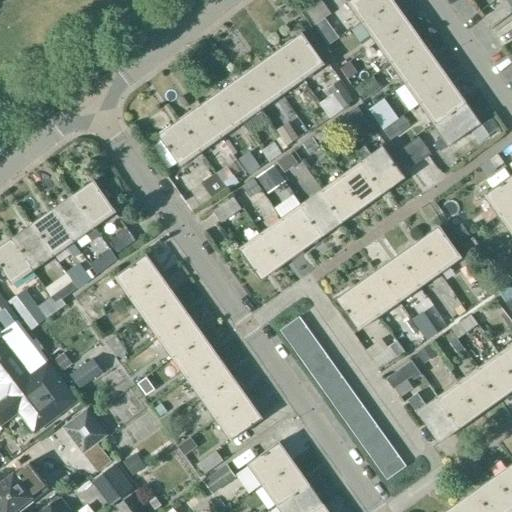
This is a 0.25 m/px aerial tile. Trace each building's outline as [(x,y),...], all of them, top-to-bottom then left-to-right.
[(318,0),(305,10),(315,25),(331,14),(321,0),(318,0)] [(350,0),(347,2),(362,23),(393,1),(392,0),(350,0)] [(407,22),(393,1),(362,23),(376,44),(407,22)] [(415,33),(407,22),(376,44),(390,64),(422,42),(415,33)] [(324,65),(302,33),(281,48),(303,80),(324,65)] [(436,62),(422,42),(390,64),(405,85),(436,62)] [(261,62),(283,94),(303,80),(281,48),(261,62)] [(240,77),(263,108),(283,94),(261,62),(240,77)] [(451,83),(436,62),(405,85),(415,99),(419,105),(451,83)] [(220,91),(242,123),(263,108),(240,77),(220,91)] [(466,103),(451,83),(419,105),(434,125),(466,103)] [(199,106),(222,137),(242,123),(220,91),(199,106)] [(434,125),(449,146),(481,124),(466,103),(434,125)] [(179,120),(201,152),(222,137),(199,106),(179,120)] [(492,118),(472,133),(479,142),(499,128),(492,118)] [(179,120),(158,135),(180,167),(201,152),(179,120)] [(419,139),(400,152),(411,167),(430,154),(419,139)] [(361,162),(383,194),(405,179),(382,147),(361,162)] [(341,176),(363,208),(383,194),(361,162),(341,176)] [(257,177),(268,194),(285,181),(274,165),(257,177)] [(511,206),(511,175),(484,195),(499,216),(511,206)] [(233,176),(224,183),(227,187),(229,190),(239,183),(233,176)] [(321,191),(343,222),(363,208),(341,176),(321,191)] [(94,180),(73,195),(95,227),(116,212),(94,180)] [(301,205),(323,236),(343,222),(321,191),(301,205)] [(52,209),(75,241),(86,233),(92,241),(100,235),(95,227),(73,195),(52,209)] [(233,197),(213,211),(221,222),(240,209),(233,197)] [(280,219),(303,251),(323,236),(301,205),(280,219)] [(511,206),(499,216),(511,234),(511,206)] [(32,224),(54,256),(75,241),(52,209),(32,224)] [(260,233),(283,265),(303,251),(280,219),(260,233)] [(11,238),(34,270),(54,256),(32,224),(11,238)] [(462,258),(439,226),(418,241),(441,272),(462,258)] [(462,226),(454,232),(461,243),(470,236),(462,226)] [(128,229),(109,241),(117,253),(135,240),(128,229)] [(260,233),(239,248),(261,280),(283,265),(260,233)] [(11,238),(0,246),(0,266),(13,285),(34,270),(11,238)] [(398,255),(420,287),(441,272),(418,241),(398,255)] [(114,277),(128,297),(160,275),(146,254),(114,277)] [(377,270),(400,301),(420,287),(398,255),(377,270)] [(471,269),(463,274),(470,283),(477,278),(471,269)] [(357,284),(379,316),(400,301),(377,270),(357,284)] [(86,272),(72,282),(77,289),(91,280),(86,272)] [(175,295),(160,275),(128,297),(143,318),(175,295)] [(72,282),(52,297),(57,304),(63,300),(77,289),(72,282)] [(357,284),(336,299),(358,331),(379,316),(357,284)] [(511,286),(500,294),(505,302),(511,297),(511,286)] [(189,316),(175,295),(143,318),(157,338),(189,316)] [(52,297),(38,306),(46,318),(60,308),(65,304),(63,300),(57,304),(52,297)] [(204,336),(189,316),(157,338),(172,359),(204,336)] [(298,318),(280,330),(288,340),(305,328),(298,318)] [(413,324),(406,329),(414,340),(421,335),(413,324)] [(305,328),(288,340),(295,350),(312,338),(305,328)] [(77,401),(48,364),(31,377),(0,336),(0,424),(0,425),(19,411),(35,432),(77,401)] [(218,356),(204,336),(172,359),(186,379),(218,356)] [(312,338),(295,350),(302,360),(319,348),(312,338)] [(456,339),(450,343),(457,353),(463,349),(456,339)] [(397,342),(373,359),(380,369),(404,352),(397,342)] [(511,343),(498,353),(511,373),(511,343)] [(319,348),(302,360),(309,370),(327,358),(319,348)] [(477,368),(500,399),(511,390),(511,373),(498,353),(477,368)] [(233,377),(218,356),(186,379),(201,399),(233,377)] [(327,358),(309,370),(316,380),(334,368),(327,358)] [(414,379),(421,374),(411,361),(388,378),(395,388),(412,376),(414,379)] [(316,380),(323,390),(341,378),(334,368),(316,380)] [(457,382),(480,414),(500,399),(477,368),(457,382)] [(247,397),(233,377),(201,399),(215,420),(247,397)] [(323,390),(330,400),(348,388),(341,378),(323,390)] [(437,397),(459,428),(480,414),(457,382),(437,397)] [(330,400),(337,410),(355,398),(348,388),(330,400)] [(408,400),(438,443),(459,428),(437,397),(426,405),(417,393),(408,400)] [(262,418),(247,397),(215,420),(230,440),(262,418)] [(337,410),(344,420),(362,408),(355,398),(337,410)] [(161,404),(155,408),(160,416),(166,412),(161,404)] [(344,420),(351,430),(369,417),(362,408),(344,420)] [(84,412),(64,428),(82,451),(102,435),(84,412)] [(351,430),(358,440),(376,427),(369,417),(351,430)] [(358,440),(366,450),(383,437),(376,427),(358,440)] [(366,450),(373,460),(390,447),(383,437),(366,450)] [(262,485),(294,463),(279,442),(247,464),(262,485)] [(373,460),(380,470),(398,457),(390,447),(373,460)] [(103,450),(90,461),(97,470),(111,459),(103,450)] [(202,475),(222,461),(214,451),(194,465),(202,475)] [(380,470),(387,480),(405,467),(398,457),(380,470)] [(308,483),(294,463),(262,485),(277,506),(308,483)] [(511,463),(494,477),(511,502),(511,463)] [(15,473),(0,484),(0,511),(8,511),(16,507),(19,511),(32,501),(47,490),(28,464),(23,467),(15,473)] [(93,479),(112,503),(131,488),(112,464),(93,479)] [(204,481),(211,492),(235,476),(227,465),(204,481)] [(474,491),(488,511),(510,511),(511,511),(511,502),(494,477),(474,491)] [(311,511),(323,504),(308,483),(277,506),(281,511),(311,511)] [(453,505),(457,511),(488,511),(474,491),(453,505)] [(143,511),(130,495),(116,506),(120,511),(143,511)]
